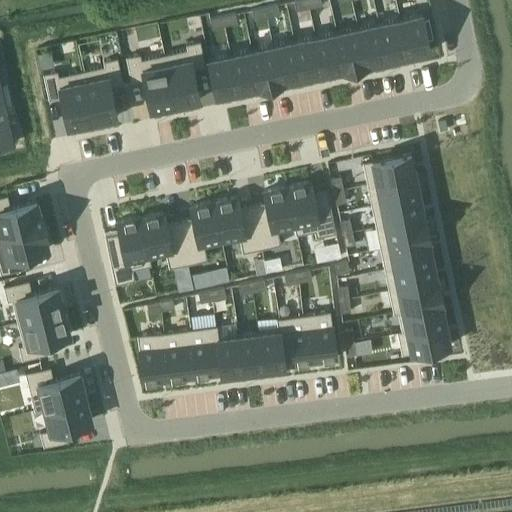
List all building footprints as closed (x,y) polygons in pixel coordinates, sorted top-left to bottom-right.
[(307,0),(294,0),(296,10),(309,7),(307,0)] [(277,4),(265,6),(267,16),(279,13),(277,4)] [(265,6),(252,9),(254,19),(267,16),(265,6)] [(235,12),(222,15),(224,25),(237,22),(235,12)] [(421,13),(400,17),(408,55),(429,50),(421,13)] [(222,15),(210,18),(212,27),(224,25),(222,15)] [(400,17),(379,22),(386,59),(408,55),(400,17)] [(379,22),(357,26),(365,64),(366,64),(386,59),(379,22)] [(357,26),(336,31),(344,68),(343,68),(343,70),(366,65),(366,64),(365,64),(357,26)] [(336,31),(315,35),(323,73),(343,68),(344,68),(336,31)] [(315,35),(294,40),(301,77),(323,73),(315,35)] [(187,47),(164,52),(175,104),(199,98),(193,68),(205,65),(200,40),(186,43),(187,47)] [(294,40),(272,44),(280,81),(281,81),(301,77),(294,40)] [(272,44),(251,48),(259,86),(258,86),(258,87),(282,82),(281,81),(280,81),(272,44)] [(251,48),(230,53),(238,90),(258,86),(259,86),(251,48)] [(140,52),(126,55),(131,80),(144,78),(150,109),(175,104),(164,52),(141,57),(140,52)] [(230,53),(208,57),(216,95),(238,90),(230,53)] [(104,64),(81,69),(92,121),(117,116),(110,85),(123,82),(117,57),(103,60),(104,64)] [(57,69),(43,72),(48,98),(61,95),(68,126),(92,121),(81,69),(58,74),(57,69)] [(0,145),(15,142),(0,75),(0,145)] [(411,151),(362,161),(367,183),(415,173),(411,151)] [(415,173),(367,183),(371,204),(419,194),(415,173)] [(341,175),(331,177),(333,190),(343,188),(341,175)] [(310,180),(287,185),(295,224),(294,224),(296,233),(314,229),(316,236),(336,231),(327,188),(312,191),(310,180)] [(266,200),(252,203),(261,247),(280,243),(277,227),(294,224),(295,224),(287,185),(263,189),(266,200)] [(343,188),(333,190),(336,203),(346,201),(343,188)] [(7,193),(0,194),(0,233),(44,223),(41,209),(39,209),(36,199),(10,205),(7,193)] [(419,194),(371,204),(376,225),(425,215),(425,214),(423,215),(419,194)] [(237,195),(213,200),(221,239),(239,235),(242,251),(261,247),(252,203),(239,206),(237,195)] [(192,215),(179,218),(188,262),(207,258),(204,242),(221,239),(213,200),(190,204),(192,215)] [(163,210),(140,215),(148,254),(149,254),(166,250),(169,266),(188,262),(179,218),(166,221),(163,210)] [(119,231),(105,234),(115,282),(135,278),(135,279),(151,276),(148,264),(151,263),(149,254),(148,254),(140,215),(117,220),(119,231)] [(425,215),(376,225),(380,247),(429,237),(425,215)] [(349,218),(340,220),(342,232),(352,230),(349,218)] [(44,223),(0,233),(0,270),(0,273),(26,266),(22,254),(48,247),(46,237),(48,236),(44,223)] [(352,230),(342,232),(345,245),(355,243),(352,230)] [(429,237),(380,247),(384,268),(432,258),(428,238),(429,238),(429,237)] [(338,242),(326,245),(329,258),(341,256),(338,242)] [(263,257),(253,259),(256,273),(266,271),(264,260),(263,257)] [(279,257),(264,260),(266,271),(281,268),(279,257)] [(432,258),(384,268),(389,289),(438,279),(438,278),(436,278),(432,258)] [(347,261),(334,263),(336,273),(349,270),(347,261)] [(310,268),(297,271),(299,281),(312,278),(310,268)] [(208,270),(190,274),(193,287),(211,283),(208,270)] [(297,271),(284,274),(286,283),(299,281),(297,271)] [(263,278),(251,281),(253,290),(266,288),(263,278)] [(29,279),(4,285),(7,299),(12,298),(17,321),(64,309),(58,285),(32,291),(29,279)] [(438,279),(389,289),(393,311),(398,310),(398,309),(442,300),(438,279)] [(251,281),(238,283),(240,293),(253,290),(251,281)] [(347,284),(337,285),(339,298),(349,297),(347,284)] [(223,286),(211,289),(213,299),(226,296),(223,286)] [(211,289),(198,292),(200,301),(213,299),(211,289)] [(172,297),(159,300),(161,310),(174,307),(172,297)] [(349,297),(339,298),(341,311),(351,310),(349,297)] [(159,300),(147,302),(149,312),(161,310),(159,300)] [(442,300),(398,309),(398,310),(402,329),(402,330),(445,322),(441,301),(442,301),(442,300)] [(64,309),(17,321),(23,343),(19,345),(22,359),(47,352),(44,340),(70,333),(64,309)] [(330,310),(303,313),(309,360),(336,357),(330,310)] [(192,327),(190,327),(196,375),(221,371),(223,371),(218,335),(217,324),(215,324),(214,312),(190,315),(192,327)] [(303,313),(276,316),(278,328),(282,363),(284,363),(309,360),(303,313)] [(276,316),(257,318),(258,330),(263,368),(284,366),(284,363),(282,363),(278,328),(276,316)] [(236,321),(217,324),(218,335),(223,371),(221,371),(221,374),(243,371),(238,333),(237,333),(236,321)] [(402,329),(397,330),(402,353),(450,344),(445,322),(402,330),(402,329)] [(190,327),(164,330),(170,378),(196,375),(190,327)] [(353,327),(343,329),(344,341),(354,340),(353,327)] [(164,330),(137,334),(143,381),(170,378),(164,330)] [(258,330),(238,333),(243,371),(263,368),(258,330)] [(354,340),(344,341),(346,354),(356,353),(354,340)] [(50,365),(25,371),(35,409),(44,407),(44,406),(85,395),(79,371),(53,377),(50,365)] [(49,428),(40,431),(44,445),(69,438),(66,426),(91,419),(85,395),(44,406),(44,407),(49,428)]
